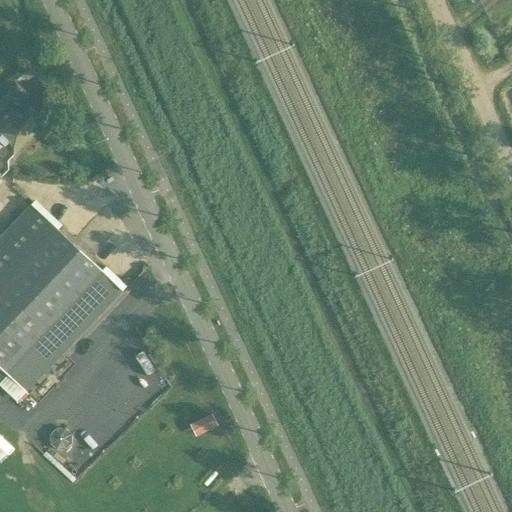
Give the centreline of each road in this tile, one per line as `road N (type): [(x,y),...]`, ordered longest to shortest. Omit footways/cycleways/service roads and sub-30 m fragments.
road 1 (unclassified): [(293,511),(55,0)]
road 2 (unclassified): [(511,176),(430,0)]
